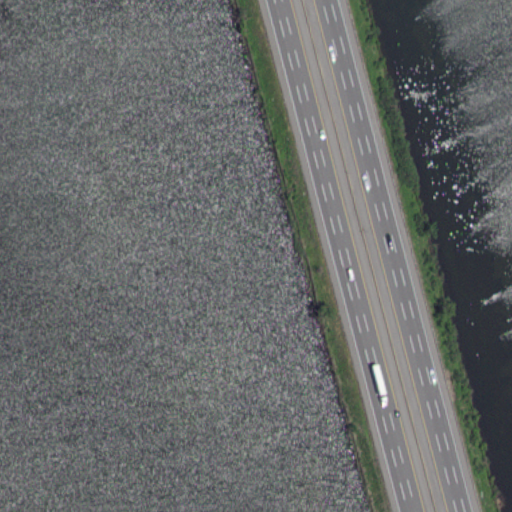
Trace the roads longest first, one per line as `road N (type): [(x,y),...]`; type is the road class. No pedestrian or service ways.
road 1 (motorway): [(458,511),(323,0)]
road 2 (motorway): [(274,0),(409,511)]
